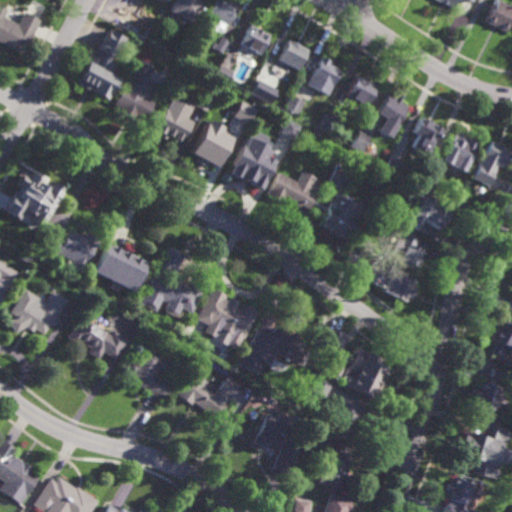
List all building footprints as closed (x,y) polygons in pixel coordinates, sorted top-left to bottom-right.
[(128,32),(115,25),(127,0),(137,0),(143,3),(128,32)] [(196,0),(202,4),(192,24),(168,13),(174,0),(196,0)] [(226,27),(205,15),(213,0),(223,0),(237,8),(226,27)] [(471,0),(470,3),(464,0),(455,0),(451,8),(445,5),(444,6),(438,3),(439,2),(435,0),(471,0)] [(511,17),(505,32),(483,22),(493,0),(498,0),(503,2),(502,5),(511,9),(511,17)] [(16,26),(23,12),(39,21),(21,55),(0,44),(0,8),(5,11),(2,18),(16,26)] [(267,37),(258,56),(238,46),(248,27),(267,37)] [(224,47),(217,43),(220,37),(227,41),(224,47)] [(298,67),(296,66),(296,68),(289,65),(288,67),(276,61),(286,41),(306,51),(302,63),(298,67)] [(176,57),(172,55),(175,48),(180,50),(176,57)] [(107,74),(116,79),(105,99),(76,82),(87,63),(92,66),(101,51),(115,60),(107,74)] [(338,70),(325,93),(305,82),(319,57),(329,62),(327,65),(338,70)] [(146,78),(154,82),(146,98),(153,101),(144,120),(129,113),(128,115),(117,110),(119,107),(112,103),(123,81),(125,82),(130,72),(131,72),(138,60),(152,67),(146,78)] [(224,83),(211,75),(218,63),(231,70),(224,83)] [(365,103),(344,93),(355,73),(375,84),(365,103)] [(256,97),(247,93),(251,85),(260,89),(256,97)] [(204,110),(192,103),(199,89),(212,96),(204,110)] [(395,97),(396,94),(401,97),(399,100),(406,104),(395,122),(385,117),(384,120),(380,117),(382,113),(376,110),(387,92),(395,97)] [(190,101),(182,116),(190,120),(179,141),(165,134),(164,138),(158,135),(159,132),(152,128),(169,95),(172,97),(174,93),(190,101)] [(296,113),(283,106),(290,93),(303,100),(296,113)] [(231,117),(247,124),(254,108),(238,101),(231,117)] [(240,130),(226,122),(233,108),(247,115),(240,130)] [(325,131),(317,127),(324,114),(332,118),(325,131)] [(426,154),(410,145),(417,132),(412,130),(419,114),(441,125),(426,154)] [(291,140),(298,126),(285,120),(278,133),(291,140)] [(213,165),(198,157),(200,152),(191,147),(201,127),(218,135),(215,140),(224,144),(213,165)] [(361,151),(350,145),(358,130),(368,135),(361,151)] [(463,170),(441,159),(455,130),(477,142),(463,170)] [(263,147),(268,149),(264,156),(271,160),(261,182),(240,171),(238,177),(227,171),(230,166),(228,166),(239,144),(241,145),(246,135),(264,144),(263,147)] [(500,165),(495,163),(484,184),(473,178),(479,166),(475,164),(487,139),(508,149),(500,165)] [(392,174),(382,169),(388,156),(398,161),(392,174)] [(347,175),(339,189),(326,182),(334,168),(347,175)] [(306,191),(313,194),(307,207),(298,202),(297,205),(283,198),(282,201),(265,192),(267,188),(268,188),(277,171),(278,171),(295,181),(301,169),(313,176),(306,191)] [(428,193),(414,186),(421,173),(435,181),(428,193)] [(350,196),(349,197),(350,199),(351,197),(358,199),(362,203),(354,218),(355,219),(344,239),(336,234),(335,236),(329,233),(330,231),(317,224),(319,220),(320,220),(328,204),(329,205),(336,192),(338,193),(340,191),(350,196)] [(34,203),(37,198),(51,207),(39,228),(14,214),(3,233),(0,231),(0,206),(4,209),(14,192),(34,203)] [(424,195),(425,194),(449,212),(448,213),(451,215),(444,224),(441,222),(438,226),(425,217),(417,228),(404,219),(422,194),(424,195)] [(82,236),(84,231),(97,237),(94,243),(93,243),(83,262),(84,262),(80,272),(67,266),(71,259),(57,252),(56,254),(41,247),(49,232),(61,239),(66,228),(82,236)] [(414,244),(418,246),(418,247),(424,250),(414,271),(396,262),(395,262),(389,260),(393,252),(389,250),(396,236),(401,239),(404,232),(417,238),(414,244)] [(131,289),(91,269),(105,240),(145,261),(131,289)] [(174,269),(172,269),(171,271),(168,269),(169,268),(167,267),(162,278),(165,279),(168,272),(179,277),(177,282),(187,287),(190,282),(201,288),(189,312),(179,307),(175,313),(162,306),(165,301),(159,298),(153,310),(149,308),(148,309),(140,305),(141,304),(137,302),(152,273),(153,273),(157,264),(156,264),(166,245),(181,253),(180,255),(181,256),(174,269)] [(357,272),(341,265),(349,248),(364,255),(357,272)] [(26,262),(16,256),(20,250),(30,256),(26,262)] [(391,269),(391,267),(410,276),(410,277),(415,280),(412,286),(415,288),(411,297),(407,295),(404,301),(381,290),(388,275),(378,270),(375,277),(366,273),(372,260),(373,260),(391,269)] [(0,293),(1,294),(0,295),(0,262),(14,271),(0,293)] [(226,301),(228,296),(236,300),(234,305),(238,307),(241,302),(255,309),(241,337),(240,337),(234,349),(223,343),(228,332),(217,327),(212,337),(201,331),(205,323),(194,318),(209,287),(223,294),(221,298),(226,301)] [(41,301),(49,289),(64,300),(55,315),(53,314),(40,334),(32,328),(30,330),(24,326),(13,332),(6,320),(14,316),(8,312),(7,311),(15,300),(15,299),(21,288),(22,288),(35,296),(34,297),(41,301)] [(511,349),(508,347),(511,339),(511,336),(507,347),(505,346),(503,350),(492,345),(494,341),(489,338),(501,314),(511,320),(511,349)] [(107,334),(110,329),(125,339),(112,359),(100,351),(95,358),(84,351),(87,347),(85,345),(84,346),(79,343),(80,342),(77,340),(74,344),(64,338),(78,315),(107,334)] [(310,346),(301,365),(291,360),(287,370),(269,362),(275,351),(264,346),(262,352),(246,344),(254,328),(267,334),(272,325),(284,331),(283,333),(310,346)] [(341,331),(322,330),(320,347),(339,349),(341,331)] [(155,369),(152,374),(170,386),(161,401),(124,377),(127,373),(119,368),(127,355),(133,359),(143,344),(171,361),(163,374),(155,369)] [(366,359),(368,356),(385,365),(382,373),(380,379),(377,378),(369,396),(353,388),(363,366),(354,362),(352,365),(340,360),(347,346),(359,352),(357,355),(366,359)] [(338,385),(347,388),(359,351),(350,348),(338,385)] [(503,382),(487,377),(489,367),(506,372),(503,382)] [(210,394),(214,389),(215,390),(224,376),(237,385),(226,401),(224,399),(222,402),(224,403),(214,418),(190,402),(188,405),(185,402),(174,395),(178,389),(179,391),(188,378),(187,377),(191,372),(204,381),(200,387),(210,394)] [(323,396),(310,390),(315,377),(329,383),(323,396)] [(497,386),(495,393),(492,392),(491,394),(496,395),(494,401),(490,400),(489,402),(493,403),(491,410),(471,405),(473,397),(470,396),(470,395),(468,394),(469,389),(472,389),(473,388),(475,389),(477,381),(497,386)] [(350,442),(327,434),(340,398),(364,406),(350,442)] [(253,407),(247,405),(250,399),(255,402),(253,407)] [(287,426),(291,428),(285,443),(292,446),(287,457),(292,460),(285,475),(269,468),(278,448),(264,442),(262,447),(250,442),(253,435),(254,435),(263,415),(274,420),(277,413),(290,419),(287,426)] [(505,443),(500,441),(498,448),(507,451),(503,464),(494,461),(492,466),(491,467),(496,469),(493,478),(485,476),(484,477),(469,473),(473,461),(459,456),(460,451),(455,450),(460,435),(465,436),(466,432),(481,437),(485,424),(500,429),(499,430),(507,432),(505,443)] [(314,447),(301,441),(307,429),(320,435),(314,447)] [(18,505),(0,492),(0,485),(2,482),(0,480),(0,440),(13,449),(10,454),(20,461),(32,469),(29,473),(36,477),(18,505)] [(345,473),(338,471),(337,473),(344,475),(340,489),(316,481),(323,459),(325,459),(327,454),(330,455),(332,449),(350,455),(345,473)] [(96,501),(88,511),(65,511),(47,500),(42,511),(39,511),(30,506),(48,478),(53,481),(56,477),(74,488),(74,487),(96,501)] [(469,484),(469,483),(480,487),(475,500),(465,496),(461,508),(466,509),(464,511),(449,511),(452,505),(454,506),(456,502),(443,498),(451,477),(464,481),(464,482),(469,484)] [(347,511),(322,511),(329,493),(352,501),(347,511)] [(307,511),(292,511),(294,499),(309,500),(307,511)] [(140,511),(138,510),(136,511),(124,511),(107,503),(102,511),(140,511)]
